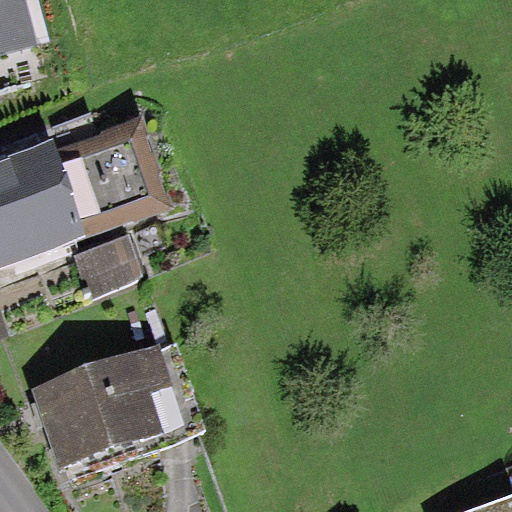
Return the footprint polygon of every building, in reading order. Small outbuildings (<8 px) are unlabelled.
[(0,0),(0,64),(41,53),(25,0),(0,0)] [(56,147),(89,245),(178,214),(145,119),(56,147)] [(0,165),(0,274),(89,245),(56,147),(0,165)] [(131,242),(76,261),(81,279),(88,287),(94,301),(145,282),(131,242)] [(162,353),(34,395),(61,475),(165,441),(152,400),(175,393),(162,353)]
